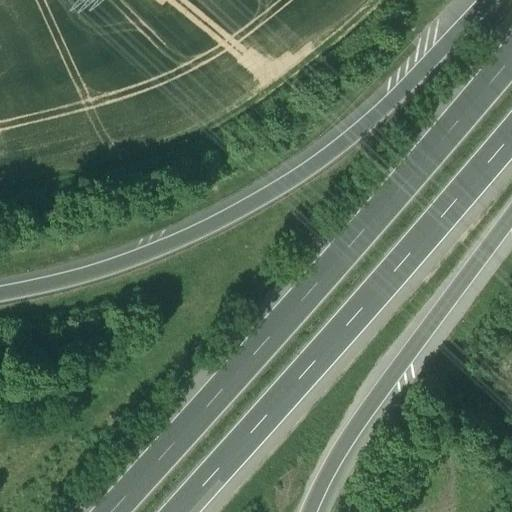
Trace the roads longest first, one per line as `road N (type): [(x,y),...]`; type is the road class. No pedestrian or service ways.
road 1 (motorway): [(511,62),(109,511)]
road 2 (motorway): [(495,0),(371,122),(304,173),(150,250),(58,284),(0,294)]
road 3 (motorway): [(176,511),(511,137)]
road 4 (track): [(381,0),(223,126),(167,154),(52,184),(0,188)]
road 5 (motorway): [(307,511),(375,381),(511,204)]
